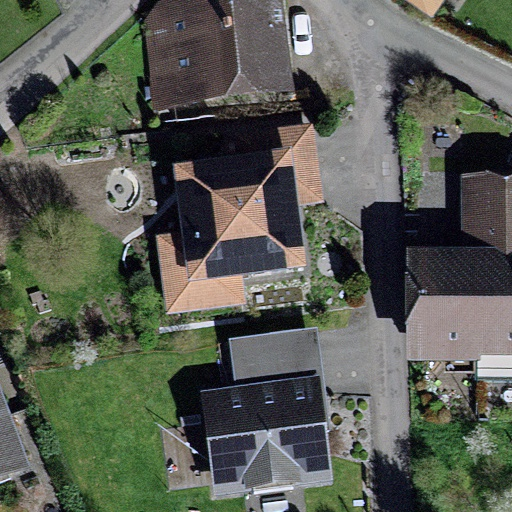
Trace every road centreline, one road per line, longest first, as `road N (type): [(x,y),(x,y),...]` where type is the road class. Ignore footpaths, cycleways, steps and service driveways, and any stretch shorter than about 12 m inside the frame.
road 1 (residential): [(338,0),(376,34),(397,511)]
road 2 (residential): [(112,0),(0,101)]
